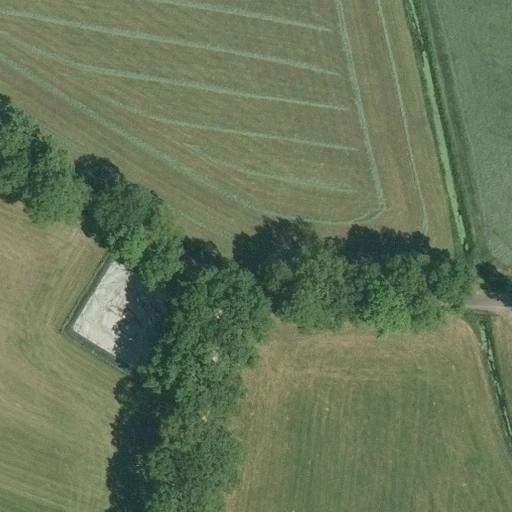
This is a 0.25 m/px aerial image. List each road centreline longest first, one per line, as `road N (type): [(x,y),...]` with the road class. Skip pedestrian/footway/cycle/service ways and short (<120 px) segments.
road 1 (unclassified): [(511,302),(245,290),(0,147)]
road 2 (track): [(226,283),(191,511)]
